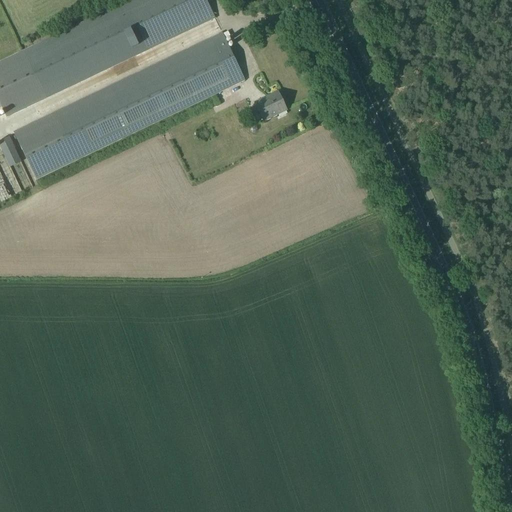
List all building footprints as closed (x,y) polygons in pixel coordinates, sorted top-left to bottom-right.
[(128,0),(0,61),(0,108),(1,108),(6,119),(45,100),(215,19),(206,0),(128,0)] [(222,32),(13,132),(36,181),(245,81),(222,32)] [(306,73),(298,77),(303,87),(311,83),(306,73)] [(279,91),(255,102),(264,122),(288,111),(279,91)] [(0,175),(0,176),(11,172),(0,146),(0,175)] [(22,184),(27,181),(16,153),(8,156),(17,179),(20,178),(22,184)] [(15,197),(0,204),(0,212),(18,204),(15,197)]
